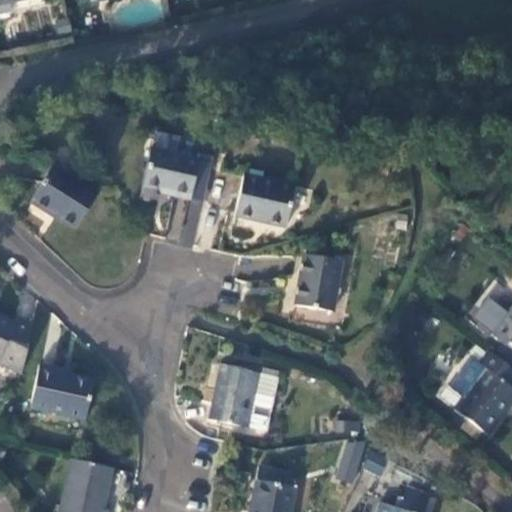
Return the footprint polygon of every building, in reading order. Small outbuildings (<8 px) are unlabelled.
[(166,185),(172,147),(127,137),(120,173),(145,177),(146,182),(156,184),(166,185)] [(188,150),(172,147),(166,185),(179,188),(188,150)] [(73,179),(27,151),(6,189),(16,195),(26,201),(28,198),(53,214),(73,179)] [(271,171),(219,160),(211,203),(220,204),(263,213),(271,171)] [(320,246),(282,240),(278,272),(275,291),(314,296),(320,246)] [(511,309),(508,314),(491,299),(474,320),(511,351),(511,309)] [(0,363),(24,375),(33,331),(1,318),(0,316),(0,363)] [(236,357),(194,348),(189,377),(184,403),(225,410),(236,357)] [(496,413),(511,393),(511,392),(511,391),(511,389),(511,371),(488,352),(478,364),(486,370),(452,412),(486,439),(503,418),(496,413)] [(253,360),(236,357),(225,410),(242,414),(253,360)] [(56,369),(39,365),(31,410),(87,420),(93,381),(75,377),(56,373),(56,369)] [(511,393),(496,413),(503,418),(511,407),(511,393)] [(342,439),(339,480),(357,482),(361,441),(342,439)] [(271,457),(237,450),(231,479),(223,511),(265,511),(274,473),(267,472),(271,457)] [(379,475),(386,458),(369,451),(362,468),(379,475)] [(111,468),(72,459),(61,511),(106,511),(102,510),(107,487),(111,468)] [(396,511),(398,508),(383,503),(380,511),(396,511)]
